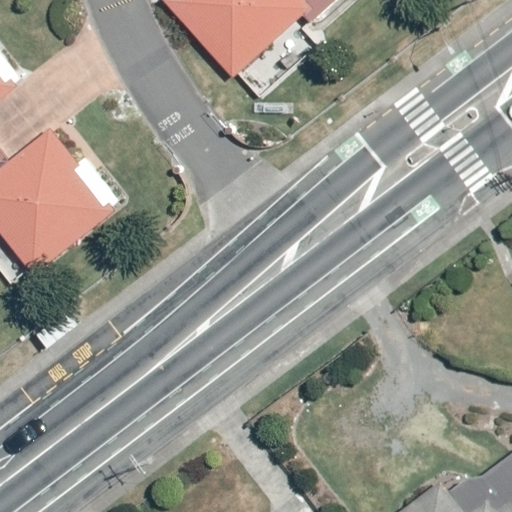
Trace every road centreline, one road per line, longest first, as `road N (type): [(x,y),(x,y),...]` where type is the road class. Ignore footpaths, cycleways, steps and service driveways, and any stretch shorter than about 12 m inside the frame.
road 1 (secondary): [(0,481),(294,254)]
road 2 (residential): [(294,254),(209,150),(135,39),(120,0)]
road 3 (secondary): [(294,254),(511,83)]
